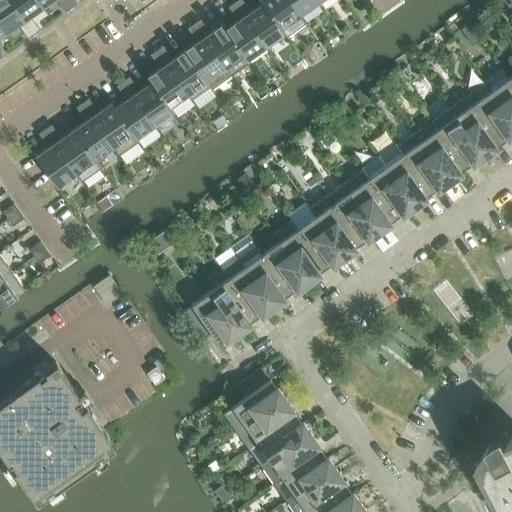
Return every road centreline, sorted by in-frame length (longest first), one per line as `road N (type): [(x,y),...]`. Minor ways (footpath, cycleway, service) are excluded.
road 1 (residential): [(511,179),(290,336),(409,506)]
road 2 (residential): [(182,0),(0,131)]
road 3 (residential): [(409,506),(434,438),(457,403),(511,350)]
